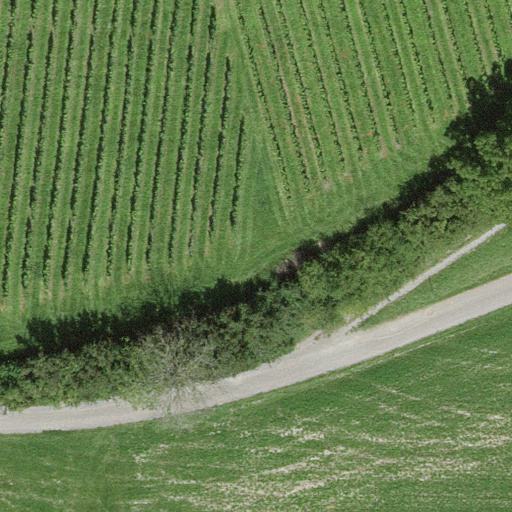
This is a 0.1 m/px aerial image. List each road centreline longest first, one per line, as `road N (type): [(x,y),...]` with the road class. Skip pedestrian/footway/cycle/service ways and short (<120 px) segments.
road 1 (track): [(0,420),(146,413),(264,383),(511,295)]
road 2 (track): [(511,218),(264,383)]
